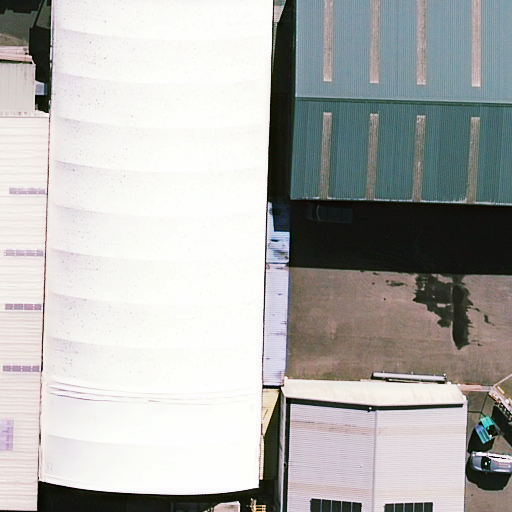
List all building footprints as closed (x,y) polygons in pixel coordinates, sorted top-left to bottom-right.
[(43,0),(42,74),(42,95),(42,109),(38,372),(38,379),(259,382),(264,0),(43,0)] [(511,0),(293,0),(290,174),(511,179),(511,0)] [(36,105),(0,104),(0,473),(27,475),(36,105)] [(459,511),(464,355),(278,350),(274,511),(459,511)] [(234,511),(235,493),(160,490),(159,511),(234,511)]
